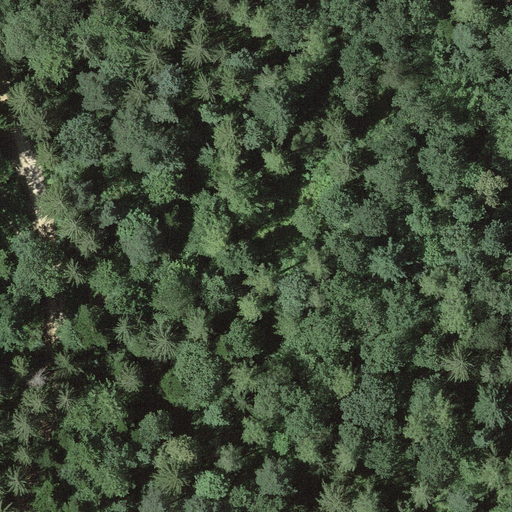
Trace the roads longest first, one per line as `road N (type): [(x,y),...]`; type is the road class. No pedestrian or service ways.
road 1 (track): [(36,206),(54,328),(35,465),(19,511)]
road 2 (track): [(0,62),(36,206)]
